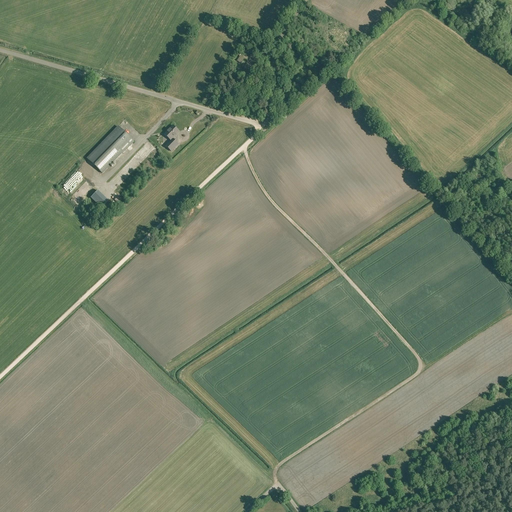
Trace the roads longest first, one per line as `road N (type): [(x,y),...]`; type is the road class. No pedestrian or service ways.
road 1 (track): [(279,485),(269,470),(421,364),(270,200),(244,146)]
road 2 (unclassified): [(262,127),(0,50)]
road 3 (unclassified): [(262,127),(276,45),(306,0)]
